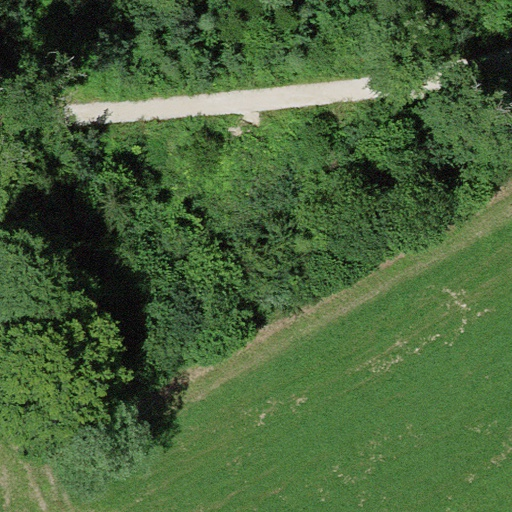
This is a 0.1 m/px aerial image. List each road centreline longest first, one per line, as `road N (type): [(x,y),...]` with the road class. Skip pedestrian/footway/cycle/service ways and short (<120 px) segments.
road 1 (track): [(511,220),(56,506),(0,382)]
road 2 (track): [(0,110),(314,96),(511,60)]
